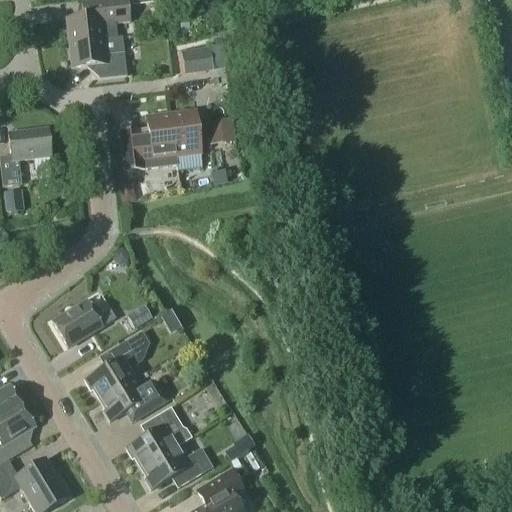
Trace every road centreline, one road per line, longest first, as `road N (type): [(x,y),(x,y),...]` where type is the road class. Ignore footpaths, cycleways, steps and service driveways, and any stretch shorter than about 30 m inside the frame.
road 1 (residential): [(0,309),(102,235),(87,125),(64,101),(28,86)]
road 2 (residential): [(118,511),(0,313)]
